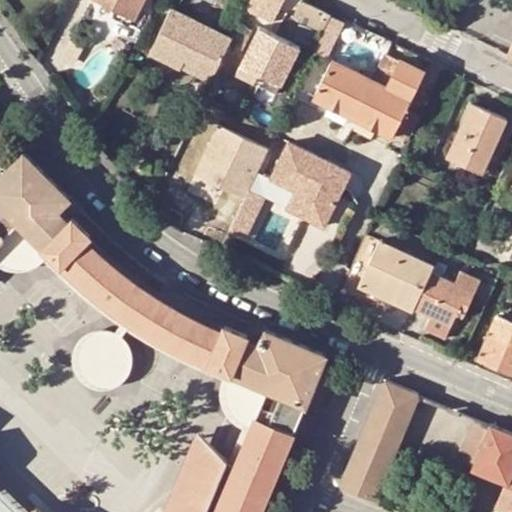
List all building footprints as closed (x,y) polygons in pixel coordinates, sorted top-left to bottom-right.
[(98,0),(133,18),(137,10),(118,0),(98,0)] [(118,0),(137,10),(142,0),(118,0)] [(289,0),(259,0),(278,10),(283,0),(288,2),(289,0)] [(331,13),(301,0),(299,0),(291,17),(322,31),(326,24),(331,13)] [(149,52),(180,67),(185,56),(215,72),(228,46),(232,37),(171,7),(149,52)] [(239,22),(232,37),(228,46),(238,52),(251,28),(239,22)] [(322,31),(321,34),(333,41),(338,30),(326,24),(322,31)] [(241,64),(260,74),(279,35),(259,26),(241,64)] [(260,74),(256,83),(275,93),(299,45),(279,35),(260,74)] [(377,129),(391,135),(393,130),(406,105),(423,70),(385,51),(372,77),(332,58),(313,97),(328,105),(324,114),(373,137),(377,129)] [(185,56),(180,67),(211,82),(215,72),(185,56)] [(260,74),(241,64),(236,73),(256,83),(260,74)] [(482,153),(489,156),(507,117),(471,101),(446,156),(475,169),(482,153)] [(422,113),(406,105),(393,130),(410,140),(422,113)] [(193,175),(243,198),(267,149),(217,125),(193,175)] [(348,171),(287,142),(269,178),(294,190),(306,195),(297,214),(322,225),(348,171)] [(0,240),(18,223),(52,256),(59,263),(88,290),(108,307),(123,318),(132,324),(139,329),(163,342),(206,362),(227,371),(267,388),(249,431),(232,470),(198,434),(161,511),(51,511),(40,501),(29,511),(259,511),(266,498),(326,353),(314,348),(266,329),(259,345),(246,339),(248,334),(225,323),(222,329),(201,320),(166,302),(138,283),(112,263),(86,240),(91,234),(72,216),(68,220),(57,210),(70,197),(23,152),(20,155),(7,168),(0,174),(0,204),(1,206),(0,206),(0,240)] [(482,153),(475,169),(481,172),(489,156),(482,153)] [(261,196),(247,190),(233,220),(247,226),(261,196)] [(306,195),(294,190),(286,208),(297,214),(306,195)] [(242,237),(247,226),(233,220),(228,231),(242,237)] [(18,223),(0,240),(0,268),(8,272),(23,274),(34,270),(43,264),(52,256),(18,223)] [(358,285),(412,311),(414,308),(431,270),(434,264),(379,238),(358,285)] [(431,270),(414,308),(451,324),(457,312),(461,303),(467,307),(480,279),(460,269),(455,280),(431,270)] [(461,303),(457,312),(464,316),(467,307),(461,303)] [(511,318),(498,313),(479,358),(511,371),(511,318)] [(133,368),(133,357),(131,348),(125,339),(123,338),(132,324),(123,318),(115,333),(107,330),(97,330),(87,334),(79,340),(74,349),(72,359),(73,369),(77,378),(84,385),(93,390),(103,391),(113,390),(122,385),(129,377),(133,368)] [(235,426),(249,431),(267,388),(227,371),(222,383),(220,392),(220,405),(227,418),(235,426)] [(342,485),(375,499),(418,394),(419,391),(387,378),(342,485)] [(511,511),(511,431),(491,423),(489,424),(472,416),(455,456),(467,461),(470,467),(504,478),(494,506),(509,511),(511,511)] [(28,511),(0,483),(0,508),(3,511),(28,511)] [(440,511),(386,490),(382,502),(405,511),(440,511)]
